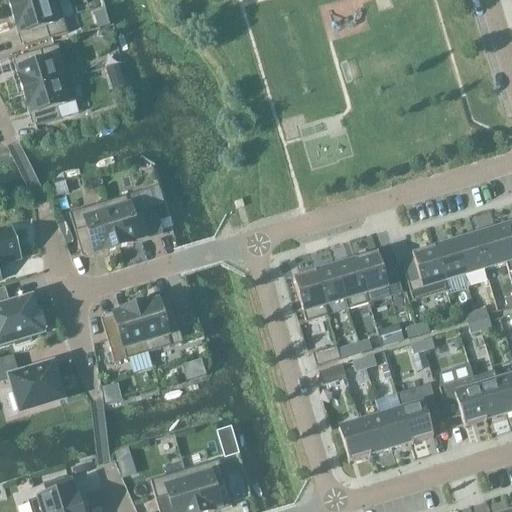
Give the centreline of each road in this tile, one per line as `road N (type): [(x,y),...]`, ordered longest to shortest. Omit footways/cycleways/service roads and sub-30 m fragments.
road 1 (residential): [(332,507),(251,241)]
road 2 (residential): [(251,241),(511,162)]
road 3 (residential): [(64,294),(251,241)]
road 4 (residential): [(332,507),(511,453)]
